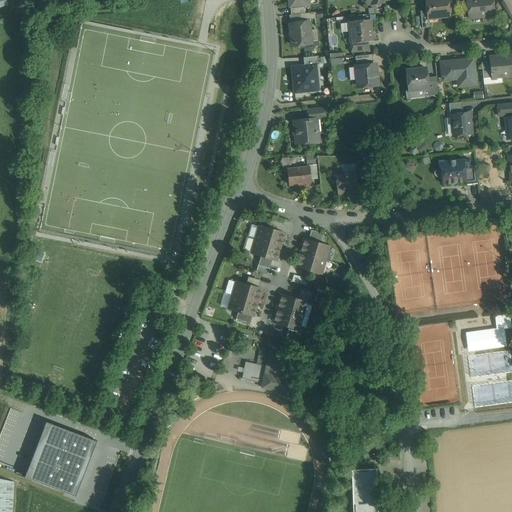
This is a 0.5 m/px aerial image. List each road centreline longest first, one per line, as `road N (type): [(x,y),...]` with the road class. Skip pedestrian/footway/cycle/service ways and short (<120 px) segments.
road 1 (residential): [(237,192),(116,511)]
road 2 (residential): [(409,511),(403,425),(381,310),(332,219)]
road 3 (residential): [(266,0),(266,109),(237,192)]
road 4 (residential): [(511,205),(332,219)]
